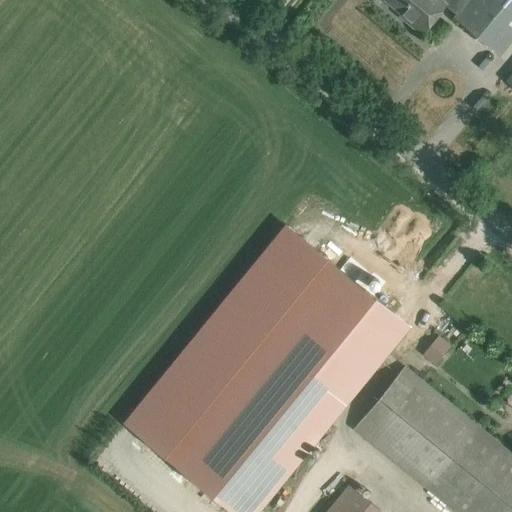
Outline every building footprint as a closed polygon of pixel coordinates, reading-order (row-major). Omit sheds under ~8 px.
[(511,0),(387,0),(409,18),(407,20),(422,33),(448,2),(461,12),(455,19),(498,55),(511,37),(511,0)] [(290,224),(127,421),(237,511),(252,511),(409,323),(290,224)] [(438,336),(423,355),(435,364),(450,346),(438,336)] [(354,427),(459,511),(511,511),(511,454),(405,366),(354,427)] [(325,511),(379,511),(347,485),(325,511)]
